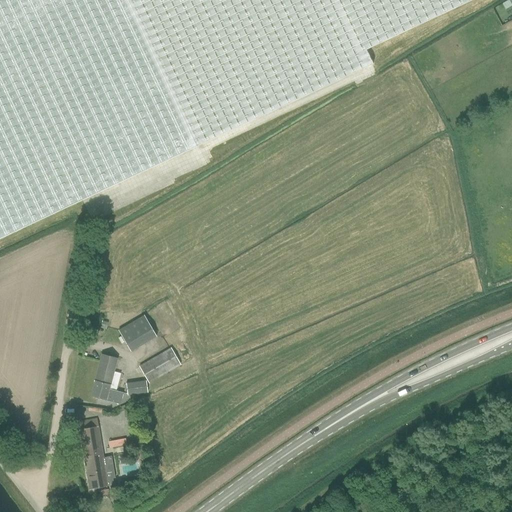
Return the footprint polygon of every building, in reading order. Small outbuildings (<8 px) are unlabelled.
[(0,0),(0,238),(373,64),(366,50),(473,0),(0,0)] [(145,314),(118,328),(130,351),(157,336),(145,314)] [(170,348),(138,366),(148,384),(181,365),(170,348)] [(123,393),(108,389),(116,358),(102,355),(90,397),(120,405),(123,393)] [(128,395),(147,392),(145,380),(126,383),(128,395)] [(78,422),(82,446),(82,447),(89,489),(107,487),(105,473),(113,472),(110,458),(103,459),(96,419),(78,422)]
